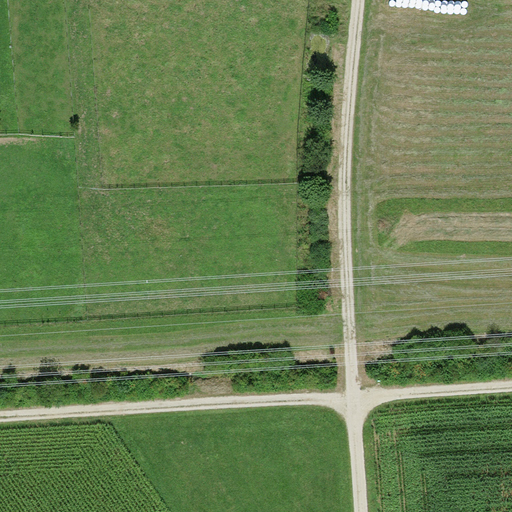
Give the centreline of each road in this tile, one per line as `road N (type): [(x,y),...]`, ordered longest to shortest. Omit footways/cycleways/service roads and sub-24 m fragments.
road 1 (track): [(356,0),(340,188),(354,511)]
road 2 (track): [(511,386),(0,412)]
